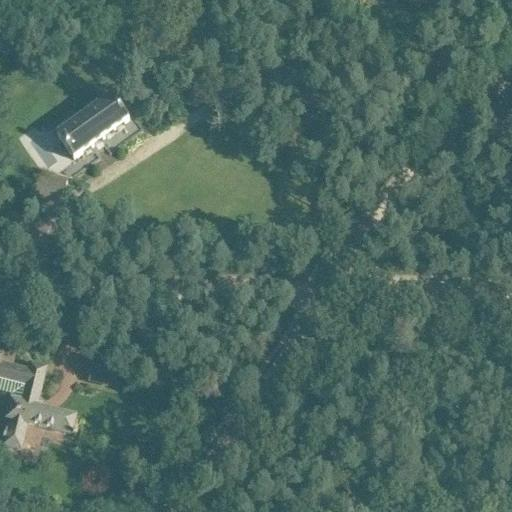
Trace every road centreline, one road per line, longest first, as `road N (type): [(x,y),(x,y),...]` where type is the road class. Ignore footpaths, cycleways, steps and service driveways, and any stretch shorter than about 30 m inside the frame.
road 1 (residential): [(333,288),(236,283),(0,301)]
road 2 (track): [(333,288),(387,187),(511,30)]
road 3 (track): [(333,288),(174,511)]
road 4 (unknown): [(333,288),(511,227)]
road 5 (track): [(333,288),(511,298)]
